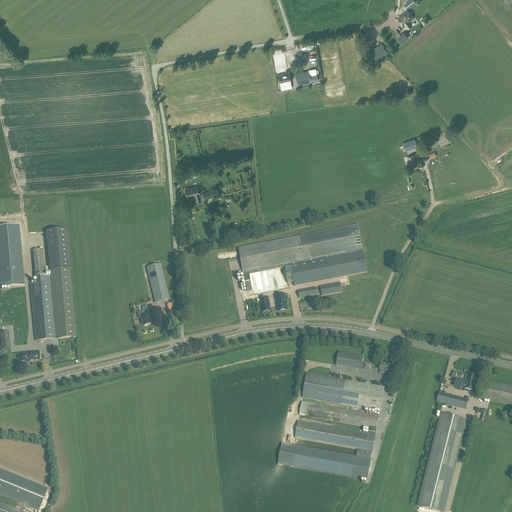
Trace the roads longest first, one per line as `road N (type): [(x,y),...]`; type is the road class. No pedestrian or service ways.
road 1 (residential): [(183,347),(155,70),(353,28)]
road 2 (secondary): [(511,366),(335,327),(268,329),(183,347)]
road 3 (secondary): [(183,347),(0,392)]
